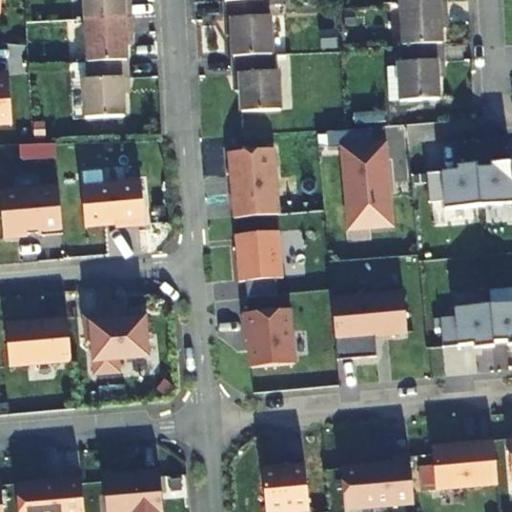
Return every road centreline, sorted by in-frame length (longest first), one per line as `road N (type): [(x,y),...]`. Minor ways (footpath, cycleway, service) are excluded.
road 1 (residential): [(511,397),(208,424)]
road 2 (residential): [(193,263),(174,0)]
road 3 (residential): [(208,424),(0,444)]
road 4 (residential): [(0,282),(193,263)]
road 5 (residential): [(193,263),(208,424)]
road 6 (residential): [(491,0),(497,92),(511,116)]
